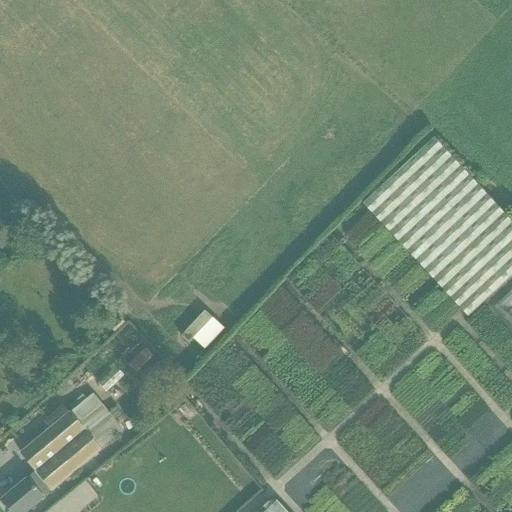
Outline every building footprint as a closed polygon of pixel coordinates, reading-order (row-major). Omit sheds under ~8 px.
[(511,221),(435,139),(365,205),(469,318),(511,276),(511,221)] [(117,317),(108,326),(114,332),(123,324),(117,317)] [(136,371),(152,354),(145,347),(129,364),(136,371)] [(176,386),(161,399),(168,408),(183,395),(176,386)] [(11,511),(26,511),(33,507),(101,449),(100,448),(122,429),(93,395),(71,413),(71,412),(21,453),(36,472),(1,500),(11,511)] [(287,511),(277,501),(265,511),(287,511)]
